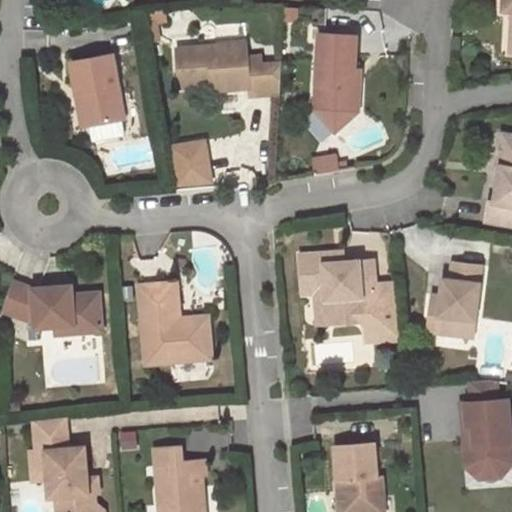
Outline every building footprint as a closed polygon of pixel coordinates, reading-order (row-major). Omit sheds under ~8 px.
[(165,4),(142,8),(147,38),(160,36),(157,19),(166,17),(165,4)] [(355,66),(357,31),(319,29),(314,105),(334,128),(358,108),(361,80),(352,70),(355,66)] [(280,89),(282,58),(263,61),(261,51),(248,51),(247,40),(177,46),(180,83),(191,82),(219,81),(220,86),(241,84),(240,78),(249,78),(249,84),(250,93),(280,89)] [(114,49),(72,56),(77,88),(81,87),(87,121),(125,114),(114,49)] [(95,136),(130,134),(129,121),(94,124),(95,136)] [(511,131),(502,129),(496,162),(505,163),(502,176),(498,175),(494,197),(488,196),(484,217),(511,222),(511,131)] [(203,131),(170,137),(177,179),(211,176),(203,131)] [(333,152),(316,155),(319,171),(336,168),(333,152)] [(332,245),(299,247),(302,287),(314,285),(325,285),(327,307),(336,316),(364,314),(377,313),(375,277),(373,252),(344,255),(333,255),(332,245)] [(343,245),(332,245),(333,255),(344,255),(343,245)] [(480,258),(450,255),(448,272),(447,272),(440,278),(438,288),(429,287),(427,307),(436,309),(434,326),(456,329),(457,320),(472,322),(480,258)] [(33,281),(13,274),(3,304),(33,314),(36,314),(36,320),(56,319),(74,318),(74,326),(102,323),(99,286),(72,288),(72,279),(33,281)] [(178,274),(139,278),(145,357),(212,352),(209,313),(181,315),(180,310),(178,274)] [(377,313),(364,314),(365,333),(398,330),(394,276),(375,277),(377,313)] [(325,285),(314,285),(316,317),(336,316),(327,307),(325,285)] [(436,309),(427,307),(425,325),(434,326),(436,309)] [(74,318),(56,319),(57,327),(74,326),(74,318)] [(472,322),(457,320),(456,329),(471,330),(472,322)] [(490,373),(470,375),(471,395),(465,395),(467,412),(472,412),(473,422),(468,422),(469,438),(470,457),(481,467),(497,465),(506,454),(505,436),(510,436),(511,436),(507,392),(497,393),(496,374),(490,373)] [(66,408),(34,411),(37,442),(46,442),(49,469),(51,488),(58,487),(59,506),(68,505),(75,511),(106,511),(105,501),(97,494),(96,483),(90,484),(89,469),(86,438),(69,439),(66,408)] [(372,434),(332,437),(335,473),(340,472),(341,482),(336,483),(338,509),(374,506),(373,488),(382,487),(380,467),(375,468),(372,434)] [(470,457),(469,438),(464,439),(465,460),(479,472),(500,470),(511,456),(510,436),(505,436),(506,454),(497,465),(481,467),(470,457)] [(180,439),(153,441),(159,511),(199,511),(198,497),(204,496),(201,468),(206,468),(204,453),(181,455),(180,439)] [(37,442),(31,443),(34,471),(49,469),(46,442),(37,442)] [(99,469),(89,469),(90,484),(96,483),(100,483),(99,469)] [(382,487),(373,488),(374,506),(383,505),(382,487)]
